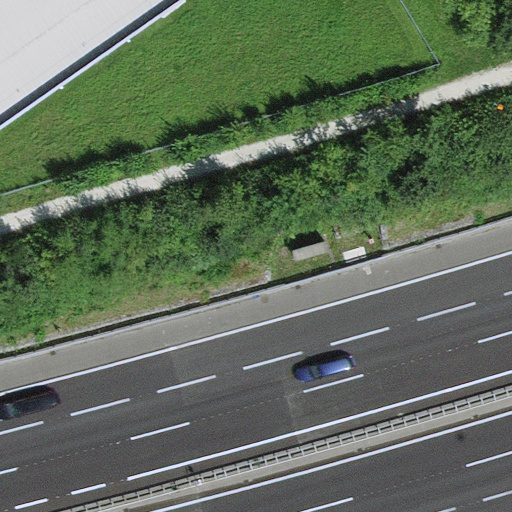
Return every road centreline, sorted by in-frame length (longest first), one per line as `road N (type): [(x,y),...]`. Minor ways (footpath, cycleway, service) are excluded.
road 1 (motorway): [(511,331),(0,471)]
road 2 (motorway): [(301,511),(511,451)]
